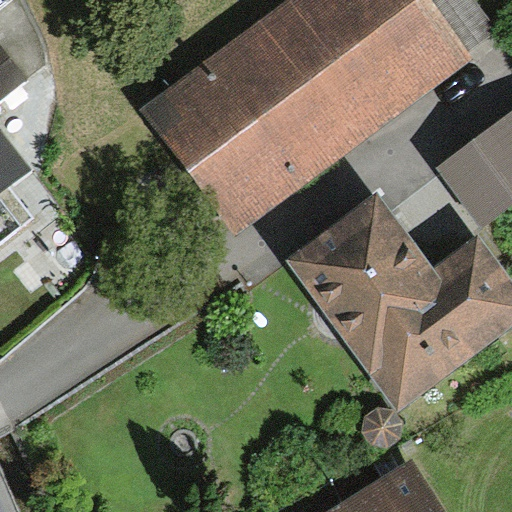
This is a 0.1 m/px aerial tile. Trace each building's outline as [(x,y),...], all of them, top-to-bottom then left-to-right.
[(423,0),(305,0),(149,114),(235,230),(468,60),(423,0)] [(511,124),(446,173),(486,227),(511,207),(511,124)] [(0,147),(0,199),(25,182),(0,147)] [(389,208),(301,271),(406,415),(511,338),(511,265),(487,232),(435,271),(389,208)] [(440,511),(411,467),(341,511),(440,511)]
